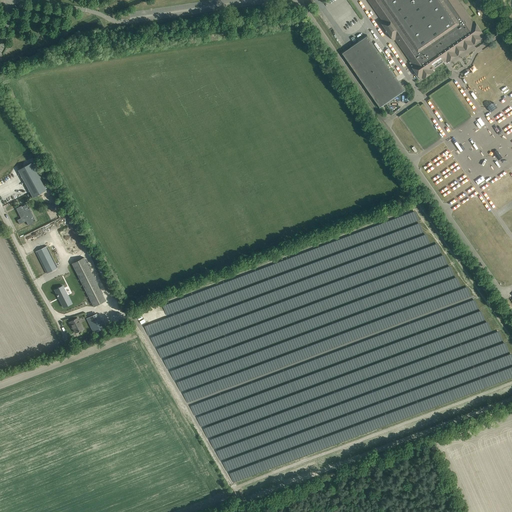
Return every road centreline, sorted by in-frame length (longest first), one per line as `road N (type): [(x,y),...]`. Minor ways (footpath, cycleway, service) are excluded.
road 1 (track): [(235,511),(511,406)]
road 2 (unclassified): [(68,343),(0,209)]
